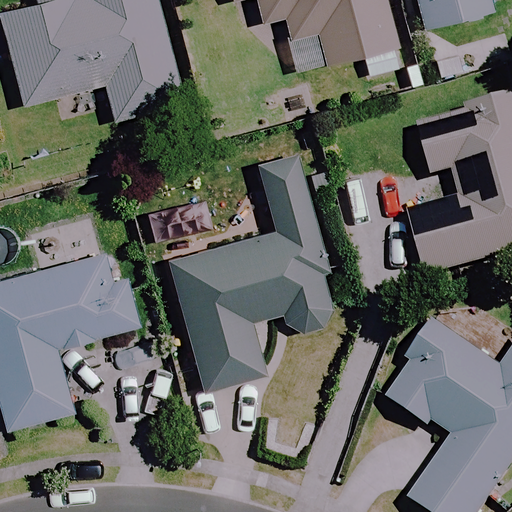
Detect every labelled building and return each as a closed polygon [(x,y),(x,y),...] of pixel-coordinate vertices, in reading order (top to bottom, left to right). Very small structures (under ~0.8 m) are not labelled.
[(187,104),(159,0),(38,0),(40,5),(3,15),(26,107),(107,86),(116,122),(187,104)] [(397,49),(384,0),(232,0),(234,3),(245,0),(257,0),(264,25),(283,20),(297,75),(397,49)] [(418,0),(425,30),(493,14),(489,0),(418,0)] [(511,255),(511,103),(422,126),(435,176),(454,171),(462,201),(414,214),(430,276),(511,255)] [(341,323),(295,154),(260,163),(280,235),(170,265),(206,395),(268,378),(253,324),(286,314),(293,336),(341,323)] [(111,283),(104,258),(0,285),(0,396),(9,431),(75,413),(58,349),(139,328),(126,279),(111,283)] [(511,356),(503,370),(434,324),(385,396),(453,442),(413,502),(427,511),(484,511),(511,471),(511,356)]
